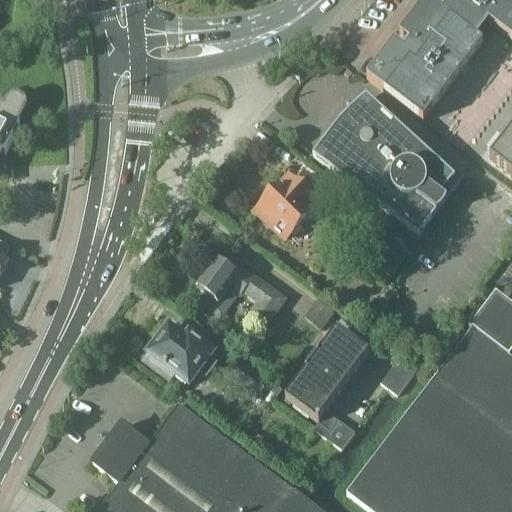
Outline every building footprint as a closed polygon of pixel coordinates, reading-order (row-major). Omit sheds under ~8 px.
[(371,75),(367,80),(420,120),(479,42),(475,39),(487,24),(511,42),(511,41),(511,0),(452,0),(443,12),(427,0),(426,2),(423,6),(422,5),(403,30),(404,31),(400,36),(410,44),(405,51),(395,43),(391,48),(390,47),(370,74),(371,75)] [(0,103),(0,175),(13,183),(13,166),(4,161),(24,122),(28,114),(28,110),(27,106),(26,102),(23,100),(19,98),(15,97),(11,98),(8,100),(5,103),(4,106),(0,103)] [(340,124),(312,159),(418,240),(435,217),(436,217),(438,215),(440,214),(442,211),(444,209),(445,206),(446,204),(446,203),(463,180),(426,152),(425,154),(366,100),(361,103),(350,113),(340,124)] [(511,180),(511,136),(491,164),(511,180)] [(318,206),(288,180),(256,215),(285,242),(308,217),(314,223),(324,212),(318,206)] [(324,212),(314,223),(359,263),(369,251),(324,212)] [(389,278),(406,255),(392,241),(373,266),(389,278)] [(0,244),(0,283),(9,266),(3,263),(10,250),(0,244)] [(252,281),(220,258),(197,290),(209,299),(203,307),(216,318),(223,317),(239,295),(242,297),(243,295),(258,305),(251,315),(268,327),(286,301),(254,278),(252,281)] [(317,302),(304,320),(320,332),(333,314),(317,302)] [(362,511),(511,511),(511,325),(494,312),(476,336),(472,333),(345,499),(362,511)] [(388,346),(402,328),(392,321),(378,338),(388,346)] [(207,382),(218,367),(209,361),(213,356),(180,332),(176,337),(168,330),(142,364),(168,383),(173,377),(188,388),(198,375),(207,382)] [(337,332),(284,401),(317,426),(312,433),(341,454),(355,435),(325,413),(369,356),(337,332)] [(257,400),(268,385),(237,362),(225,377),(257,400)] [(381,384),(398,396),(412,377),(395,365),(381,384)] [(315,511),(225,444),(177,408),(147,448),(121,428),(92,467),(118,487),(99,511),(315,511)]
